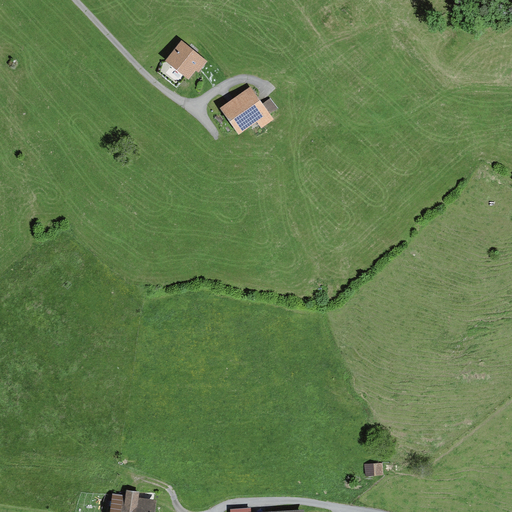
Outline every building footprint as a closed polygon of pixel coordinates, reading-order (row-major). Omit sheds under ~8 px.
[(181,43),(167,62),(190,79),(195,72),(198,74),(208,62),(181,43)] [(251,88),(221,109),(239,135),(257,123),(261,129),(273,120),(269,114),(262,105),(251,88)] [(271,98),(262,105),(269,114),(278,108),(271,98)] [(383,464),(365,465),(365,477),(384,475),(383,464)] [(126,496),(112,494),(109,511),(155,511),(157,501),(139,499),(140,493),(126,491),(126,496)]
